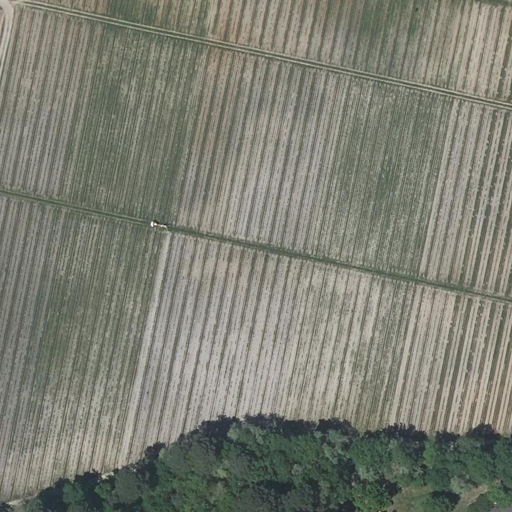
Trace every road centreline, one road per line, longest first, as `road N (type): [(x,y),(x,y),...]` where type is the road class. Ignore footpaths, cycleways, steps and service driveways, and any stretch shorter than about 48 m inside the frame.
road 1 (track): [(0,60),(12,1),(511,106)]
road 2 (track): [(0,190),(511,301)]
road 3 (track): [(8,511),(158,467),(386,441),(511,447)]
road 4 (track): [(211,0),(117,478)]
road 5 (track): [(476,0),(386,441)]
